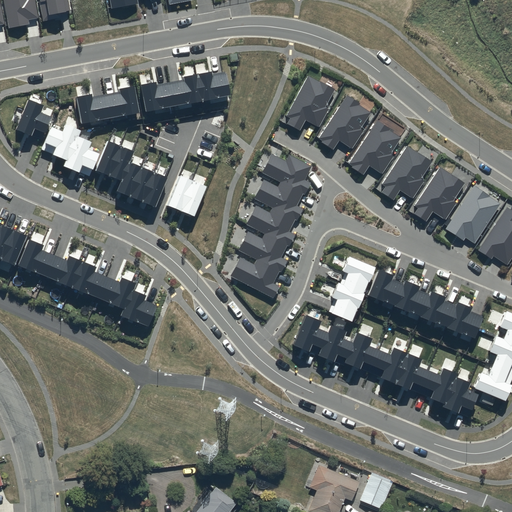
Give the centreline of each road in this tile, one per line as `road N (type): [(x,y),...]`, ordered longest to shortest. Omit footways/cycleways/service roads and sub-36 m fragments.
road 1 (residential): [(0,71),(211,31),(292,30),(362,62),(511,173)]
road 2 (residential): [(249,351),(171,262),(114,226),(0,175)]
road 3 (residential): [(511,442),(488,453),(454,453),(287,383),(249,351)]
road 4 (residential): [(249,351),(290,299),(322,214)]
road 5 (residential): [(38,511),(28,445),(0,384)]
